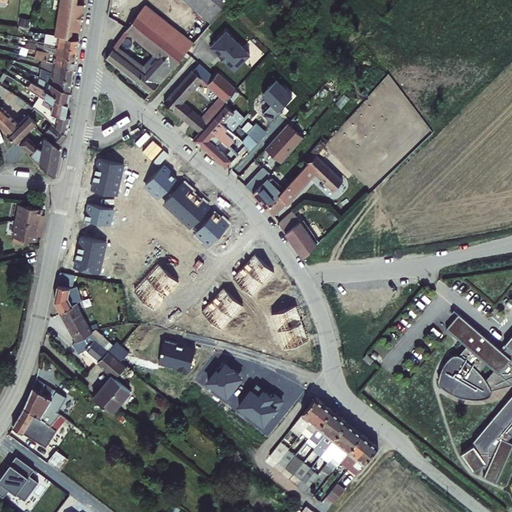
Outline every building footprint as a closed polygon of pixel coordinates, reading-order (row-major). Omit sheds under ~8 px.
[(60,0),(55,34),(79,38),(85,0),(60,0)] [(198,38),(229,0),(185,0),(198,10),(195,14),(200,18),(189,31),(198,38)] [(151,92),(186,51),(193,43),(183,34),(145,4),(125,31),(154,53),(141,70),(112,48),(105,57),(151,92)] [(188,29),(183,34),(193,43),(198,38),(189,31),(188,29)] [(211,46),(220,54),(221,53),(227,58),(225,60),(235,70),(250,54),(226,30),(211,46)] [(55,34),(46,33),(44,42),(77,49),(79,38),(55,34)] [(26,47),(36,49),(76,59),(77,49),(44,42),(44,45),(28,42),(26,47)] [(76,59),(36,49),(34,57),(42,59),(46,60),(53,62),(74,67),(76,59)] [(53,62),(52,72),(72,81),(74,67),(53,62)] [(213,74),(199,62),(165,102),(171,109),(178,114),(184,120),(192,111),(180,101),(199,79),(220,97),(201,118),(199,117),(191,125),(199,131),(223,103),(226,105),(228,101),(226,100),(237,87),(217,70),(213,74)] [(52,72),(50,82),(70,91),(72,81),(52,72)] [(39,77),(38,85),(56,94),(55,99),(68,104),(70,91),(50,82),(45,79),(39,77)] [(275,80),(261,93),(277,110),(291,97),(275,80)] [(0,91),(7,96),(10,90),(4,85),(0,83),(0,91)] [(51,111),(66,116),(68,104),(55,99),(56,94),(38,85),(37,84),(35,92),(45,98),(53,103),(51,111)] [(35,107),(10,90),(7,96),(8,97),(30,112),(35,107)] [(37,108),(54,123),(67,135),(70,118),(66,116),(51,111),(53,103),(45,98),(42,103),(41,102),(37,108)] [(1,105),(0,106),(0,126),(6,134),(17,123),(1,105)] [(215,117),(232,132),(237,126),(238,125),(237,124),(245,116),(235,108),(233,111),(226,105),(215,117)] [(27,114),(35,122),(41,117),(50,125),(44,131),(46,133),(54,123),(37,108),(35,107),(30,112),(27,114)] [(366,145),(389,125),(376,110),(353,130),(366,145)] [(192,111),(184,120),(191,125),(199,117),(192,111)] [(29,153),(35,144),(23,133),(35,122),(27,114),(17,123),(6,134),(18,144),(20,145),(29,153)] [(222,138),(232,148),(238,153),(241,150),(227,137),(232,132),(215,117),(207,125),(222,138)] [(54,123),(46,133),(52,139),(51,140),(60,149),(67,136),(67,135),(54,123)] [(286,123),(263,148),(270,154),(279,162),(302,137),(286,123)] [(201,147),(224,168),(238,153),(232,148),(224,157),(214,147),(222,138),(207,125),(194,141),(201,147)] [(245,144),(251,149),(258,142),(248,134),(242,141),(245,144)] [(29,154),(54,176),(60,149),(51,140),(46,137),(45,135),(35,144),(29,153),(29,154)] [(334,189),(342,181),(315,154),(267,208),(274,215),(315,171),(334,189)] [(91,190),(118,195),(125,165),(98,160),(91,190)] [(143,184),(158,199),(178,179),(163,164),(143,184)] [(244,186),(252,193),(268,174),(260,167),(244,186)] [(258,200),(266,209),(267,208),(285,188),(269,174),(252,193),(258,200)] [(162,203),(188,229),(210,206),(185,181),(162,203)] [(114,209),(87,203),(84,218),(111,224),(114,209)] [(19,222),(46,226),(47,218),(44,218),(44,214),(45,209),(21,205),(19,222)] [(194,233),(209,246),(230,223),(215,210),(194,233)] [(277,224),(280,228),(302,257),(316,244),(292,213),(277,224)] [(45,233),(46,226),(19,222),(17,238),(40,242),(41,236),(42,233),(45,233)] [(73,268),(100,274),(107,243),(80,236),(73,268)] [(232,279),(251,296),(272,272),(254,255),(232,279)] [(134,288),(153,307),(178,282),(158,262),(134,288)] [(69,306),(76,301),(72,288),(75,273),(60,270),(54,298),(60,310),(69,306)] [(202,311),(220,328),(241,306),(223,289),(202,311)] [(88,334),(92,332),(81,311),(77,300),(76,301),(69,306),(60,310),(77,341),(88,334)] [(296,307),(270,315),(281,349),(307,341),(296,307)] [(511,332),(504,342),(507,345),(502,350),(458,313),(446,327),(467,344),(460,353),(456,352),(453,352),(451,354),(448,356),(444,362),(441,369),(439,378),(439,380),(440,381),(445,386),(451,391),(458,394),(466,396),(474,397),(482,396),(488,394),(490,393),(491,391),(492,389),(491,387),(511,381),(511,393),(473,440),(476,442),(474,444),(462,453),(475,470),(482,465),(488,467),(485,473),(499,479),(511,450),(511,440),(507,439),(511,434),(511,332)] [(93,340),(107,350),(121,360),(128,350),(115,340),(112,345),(96,329),(92,332),(88,334),(93,340)] [(85,348),(99,359),(107,350),(93,340),(88,334),(77,341),(73,343),(78,352),(82,350),(85,348)] [(164,339),(158,364),(189,371),(195,346),(164,339)] [(82,350),(97,362),(99,359),(85,348),(82,350)] [(97,362),(110,373),(121,360),(107,350),(99,359),(97,362)] [(372,353),(368,357),(375,363),(379,359),(372,353)] [(121,360),(110,373),(112,374),(115,377),(125,364),(121,360)] [(207,380),(228,397),(243,378),(236,373),(238,371),(226,361),(219,369),(217,367),(207,380)] [(115,377),(112,374),(93,396),(111,412),(131,389),(115,377)] [(28,396),(60,415),(74,425),(81,431),(88,421),(82,417),(82,418),(67,407),(58,401),(62,393),(36,378),(28,396)] [(251,388),(238,406),(264,424),(276,408),(277,409),(284,399),(273,392),(271,394),(263,388),(259,394),(251,388)] [(60,415),(28,396),(23,407),(52,424),(60,415)] [(294,425),(302,431),(325,403),(320,399),(317,396),(294,425)] [(302,431),(310,437),(332,409),(328,405),(325,403),(302,431)] [(74,425),(60,415),(52,424),(23,407),(12,425),(22,432),(27,424),(36,429),(37,427),(44,431),(60,444),(74,425)] [(301,451),(308,456),(340,415),(336,412),(332,409),(310,437),(301,448),(302,449),(301,451)] [(321,455),(348,421),(344,418),(340,415),(308,456),(303,461),(294,473),(302,479),(311,467),(308,464),(317,452),(321,455)] [(333,456),(356,427),(352,424),(348,421),(321,455),(328,462),(333,456)] [(338,465),(341,462),(364,433),(360,430),(356,427),(333,456),(330,460),(338,465)] [(341,462),(349,468),(372,440),(368,437),(364,433),(341,462)] [(278,460),(288,448),(290,447),(282,440),(271,454),(278,460)] [(349,468),(357,474),(379,446),(375,443),(372,440),(349,468)] [(288,448),(278,460),(286,467),(296,455),(288,448)] [(58,469),(67,459),(57,450),(48,460),(58,469)] [(0,494),(3,497),(9,488),(24,500),(38,481),(29,474),(34,468),(16,455),(0,475),(0,494)] [(296,455),(286,467),(294,473),(303,461),(296,455)] [(311,467),(302,479),(310,485),(319,473),(311,467)] [(338,482),(327,495),(335,501),(346,488),(338,482)]
